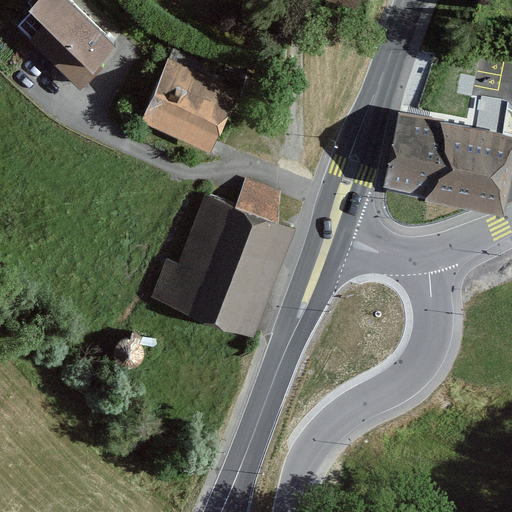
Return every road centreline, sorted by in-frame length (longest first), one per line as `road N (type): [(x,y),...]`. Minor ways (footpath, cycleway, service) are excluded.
road 1 (tertiary): [(287,511),(311,449),(424,357),(433,313),(427,253)]
road 2 (secondary): [(226,511),(328,236)]
road 3 (secondary): [(328,236),(411,0)]
